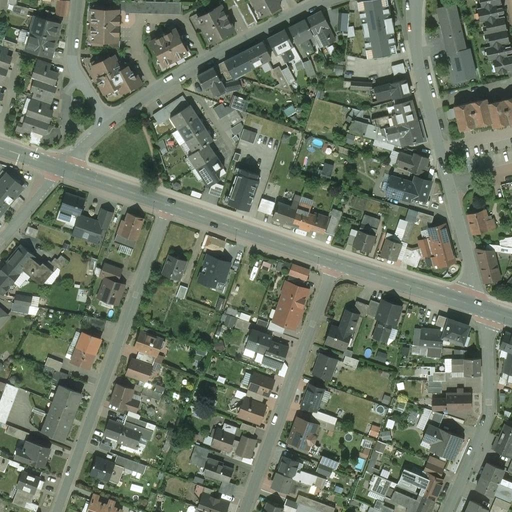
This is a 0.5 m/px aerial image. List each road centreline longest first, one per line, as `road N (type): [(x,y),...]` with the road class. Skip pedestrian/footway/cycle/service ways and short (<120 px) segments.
road 1 (residential): [(57,511),(167,206)]
road 2 (residential): [(244,511),(334,262)]
road 3 (residential): [(107,124),(204,60),(327,0)]
road 4 (residential): [(481,308),(488,407),(447,511)]
road 5 (residential): [(414,0),(418,63),(451,187)]
road 6 (tertiary): [(334,262),(167,206)]
road 7 (tertiary): [(481,308),(334,262)]
road 8 (residential): [(77,0),(72,65),(107,124)]
road 9 (residential): [(451,187),(481,308)]
